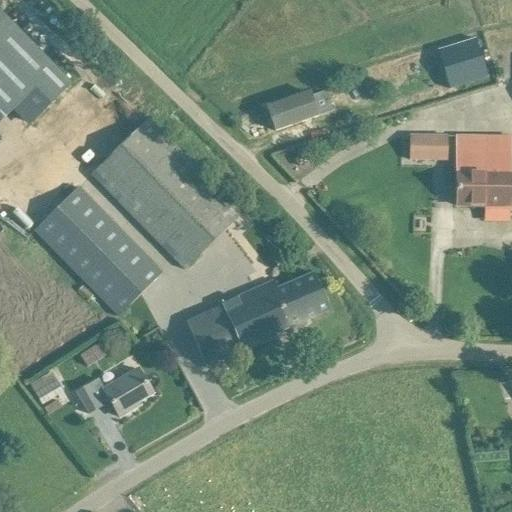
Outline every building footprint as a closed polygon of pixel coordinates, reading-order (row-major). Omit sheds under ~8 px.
[(0,12),(0,124),(13,112),(28,127),(71,85),(0,12)] [(449,90),(487,78),(475,40),(437,52),(449,90)] [(364,71),(365,74),(323,88),(325,93),(311,98),(309,93),(266,108),(275,132),(332,113),(337,129),(379,114),(370,89),(381,85),(374,68),(364,71)] [(252,114),(272,105),(265,90),(245,99),(252,114)] [(147,120),(133,134),(90,176),(183,271),(240,215),(147,120)] [(305,149),(313,161),(340,141),(331,129),(305,149)] [(447,161),(447,138),(409,137),(409,161),(447,161)] [(510,137),(456,137),(456,207),(510,207),(510,137)] [(161,275),(78,190),(34,234),(117,318),(161,275)] [(443,219),(449,231),(461,224),(456,213),(443,219)] [(256,291),(275,335),(329,312),(313,274),(276,290),(273,283),(256,291)] [(277,338),(275,335),(256,291),(221,306),(221,307),(185,323),(206,369),(277,338)] [(151,395),(141,378),(137,371),(103,391),(98,381),(76,394),(88,415),(101,408),(100,407),(109,401),(119,419),(132,411),(130,408),(151,395)] [(52,374),(30,385),(41,406),(63,394),(52,374)]
